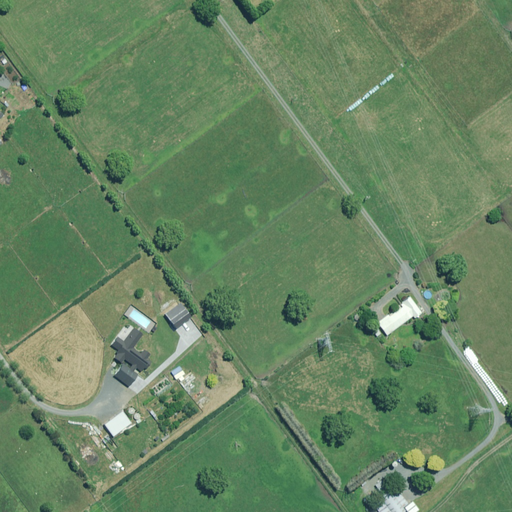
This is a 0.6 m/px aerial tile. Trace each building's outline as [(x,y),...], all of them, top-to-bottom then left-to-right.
[(419,312),(409,298),(395,308),(397,311),(389,317),(387,315),(377,323),(386,336),(419,312)] [(190,318),(179,303),(164,315),(175,329),(190,318)] [(380,334),(376,328),(372,331),(376,337),(380,334)] [(137,375),(123,364),(114,376),(128,387),(137,375)] [(142,417),(131,406),(125,411),(136,422),(142,417)] [(130,424),(121,412),(104,425),(112,437),(130,424)] [(397,456),(391,463),(399,471),(406,464),(397,456)] [(390,489),(379,497),(383,502),(375,507),(378,511),(405,511),(406,511),(415,511),(418,510),(412,502),(408,505),(398,491),(394,494),(390,489)]
